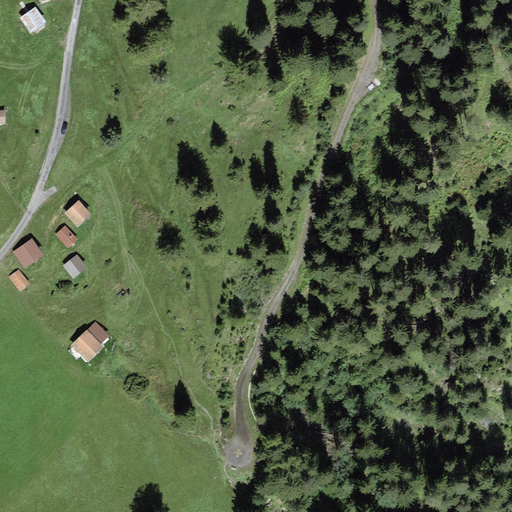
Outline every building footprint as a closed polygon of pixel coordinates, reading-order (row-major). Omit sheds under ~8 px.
[(47,23),(35,7),(20,18),(31,34),(47,23)] [(91,215),(78,200),(65,213),(78,227),(91,215)] [(78,241),(64,226),(55,235),(68,249),(78,241)] [(24,269),(44,255),(33,239),(12,252),(24,269)] [(73,279),(89,267),(79,254),(63,266),(73,279)] [(30,284),(19,270),(8,278),(20,292),(30,284)] [(96,321),(88,330),(101,344),(110,335),(96,321)] [(88,363),(104,347),(101,344),(88,330),(72,345),(88,363)]
